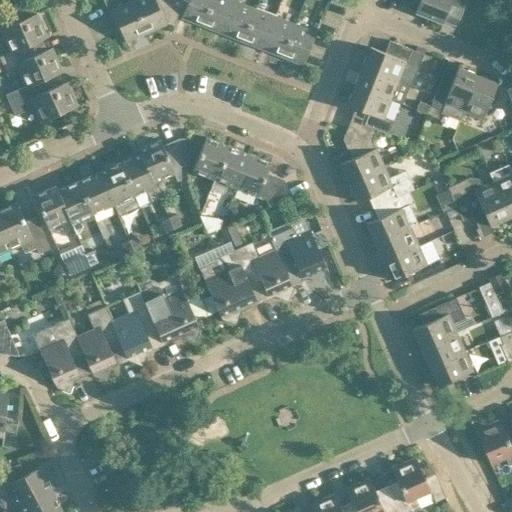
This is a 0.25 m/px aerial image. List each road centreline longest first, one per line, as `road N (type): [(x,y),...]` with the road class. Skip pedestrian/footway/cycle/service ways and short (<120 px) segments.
road 1 (residential): [(54,428),(368,290)]
road 2 (residential): [(242,507),(428,426)]
road 3 (residential): [(298,149),(185,104),(118,122)]
road 4 (residential): [(368,290),(298,149)]
road 5 (residential): [(379,314),(483,269),(491,253),(511,244)]
road 6 (residential): [(355,9),(298,149)]
road 7 (residential): [(493,63),(355,9)]
road 8 (residential): [(118,122),(64,0)]
road 9 (residential): [(118,122),(0,174)]
road 10 (residential): [(428,426),(379,314)]
